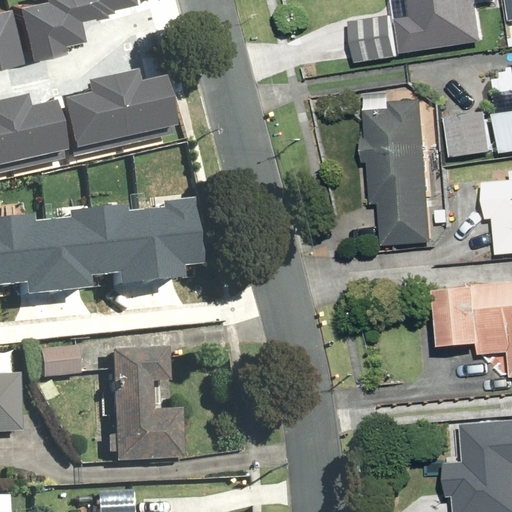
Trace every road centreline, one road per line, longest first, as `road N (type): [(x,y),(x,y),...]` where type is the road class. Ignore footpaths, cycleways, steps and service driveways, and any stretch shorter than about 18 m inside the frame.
road 1 (residential): [(314,511),(290,288),(211,0)]
road 2 (residential): [(0,83),(73,63),(130,18),(182,0)]
